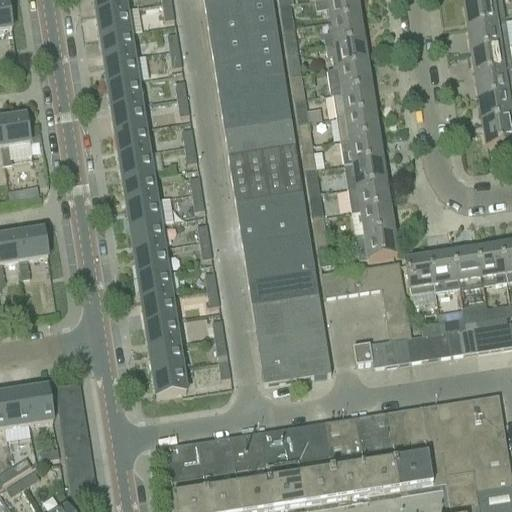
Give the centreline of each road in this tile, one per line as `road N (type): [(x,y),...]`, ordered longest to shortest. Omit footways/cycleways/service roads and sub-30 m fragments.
road 1 (unclassified): [(251,424),(190,0)]
road 2 (tertiary): [(101,346),(43,0)]
road 3 (unclassified): [(251,424),(489,381),(511,393)]
road 4 (unclassified): [(511,199),(460,206),(443,188),(418,0)]
road 5 (unclassified): [(117,443),(251,424)]
